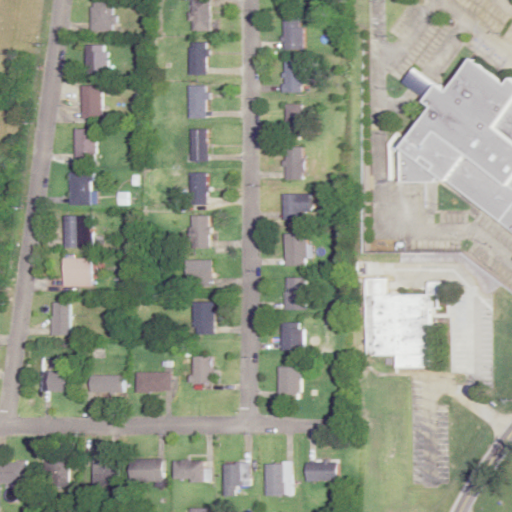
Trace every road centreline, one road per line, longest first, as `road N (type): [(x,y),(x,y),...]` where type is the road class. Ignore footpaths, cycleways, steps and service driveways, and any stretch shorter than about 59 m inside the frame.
road 1 (residential): [(5,424),(64,0)]
road 2 (residential): [(249,422),(249,0)]
road 3 (residential): [(0,424),(328,421)]
